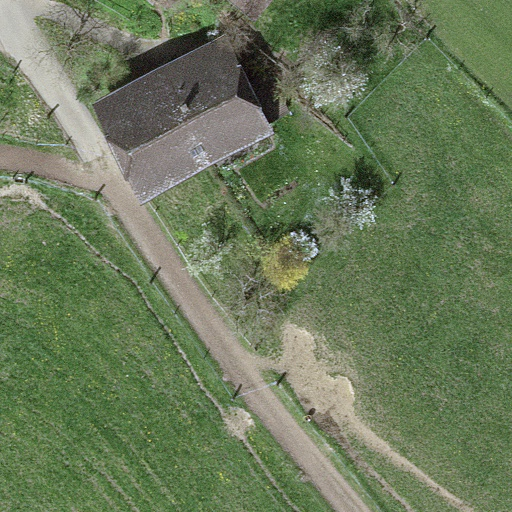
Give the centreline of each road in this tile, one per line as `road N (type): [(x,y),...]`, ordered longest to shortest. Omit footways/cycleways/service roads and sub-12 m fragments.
road 1 (track): [(358,511),(93,159),(0,152)]
road 2 (track): [(93,159),(0,13)]
road 3 (track): [(130,45),(0,4)]
